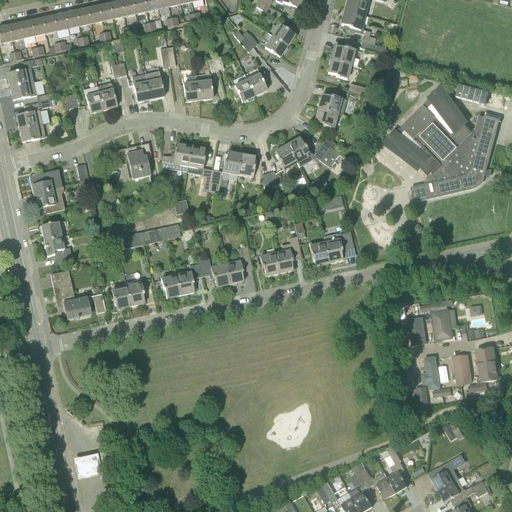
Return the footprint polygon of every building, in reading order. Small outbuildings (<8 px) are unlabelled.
[(124,18),(135,16),(131,0),(130,0),(120,2),(124,18)] [(131,0),(135,16),(146,13),(143,0),(131,0)] [(143,0),(146,13),(157,11),(154,0),(143,0)] [(154,0),(157,11),(169,8),(166,0),(154,0)] [(166,0),(169,8),(180,6),(178,0),(166,0)] [(302,0),(282,0),(281,4),(293,8),(298,10),(302,0)] [(347,0),(345,12),(364,17),(368,3),(358,0),(357,0),(357,1),(353,0),(347,0)] [(112,21),(124,18),(120,2),(109,5),(112,21)] [(266,14),(269,8),(258,2),(255,7),(266,14)] [(101,23),(112,21),(109,5),(98,7),(101,23)] [(90,26),(101,23),(98,7),(87,10),(90,26)] [(79,28),(90,26),(87,10),(75,12),(79,28)] [(68,30),(79,28),(75,12),(64,15),(68,30)] [(364,17),(345,12),(341,26),(350,28),(349,29),(348,32),(363,36),(362,43),(374,46),(376,40),(369,38),(370,33),(363,31),(365,26),(362,25),(364,17)] [(56,33),(68,30),(64,15),(53,17),(56,33)] [(233,24),(241,22),(239,15),(232,17),(233,24)] [(45,35),(56,33),(53,17),(42,19),(45,35)] [(34,38),(45,35),(42,19),(30,22),(34,38)] [(23,40),(34,38),(30,22),(19,24),(23,40)] [(11,43),(23,40),(19,24),(8,27),(11,43)] [(272,37),(287,48),(294,36),(290,33),(279,26),(272,37)] [(0,44),(0,45),(11,43),(8,27),(0,28),(0,44)] [(253,49),(258,46),(250,36),(245,40),(253,49)] [(287,48),(272,37),(264,49),(275,56),(280,59),(287,48)] [(248,54),(253,49),(245,40),(240,44),(248,54)] [(374,46),(362,43),(360,49),(385,56),(387,50),(374,46)] [(331,61),(351,66),(353,59),(355,59),(358,50),(344,46),(343,50),(335,47),(331,61)] [(170,69),(175,68),(172,48),(167,49),(170,69)] [(163,70),(170,69),(167,49),(159,50),(163,70)] [(219,72),(224,70),(220,58),(215,60),(219,72)] [(10,88),(28,85),(33,83),(30,69),(42,67),(42,66),(41,60),(21,64),(22,71),(12,74),(7,75),(10,88)] [(212,74),(219,72),(215,60),(208,62),(212,74)] [(351,66),(331,61),(327,75),(336,77),(336,78),(347,81),(351,66)] [(121,78),(126,77),(123,64),(118,66),(121,78)] [(114,80),(121,78),(118,66),(111,67),(114,80)] [(246,81),(254,98),(266,92),(264,87),(264,86),(263,83),(267,80),(264,73),(259,75),(246,81)] [(242,103),(254,98),(246,81),(244,76),(231,82),(230,81),(228,82),(231,89),(230,90),(235,101),(240,98),(242,103)] [(147,83),(150,101),(163,98),(162,93),(163,93),(160,80),(147,83)] [(197,84),(199,102),(212,100),(212,95),(211,82),(197,84)] [(33,83),(28,85),(10,88),(13,102),(18,100),(18,101),(36,97),(33,83)] [(137,104),(150,101),(147,83),(133,86),(135,98),(136,98),(137,104)] [(185,104),(199,102),(197,84),(183,85),(184,98),(185,98),(185,104)] [(99,94),(103,112),(116,108),(115,103),(115,102),(111,85),(97,88),(99,94)] [(359,95),(368,97),(370,91),(350,85),(348,92),(359,95)] [(412,189),(416,205),(417,205),(416,204),(473,190),(476,189),(480,186),(482,184),(484,181),(499,124),(501,124),(501,123),(478,117),(474,135),(465,127),(468,124),(440,85),(433,93),(426,99),(427,101),(423,106),(396,132),(393,130),(387,137),(379,144),(417,174),(420,170),(428,179),(423,184),(424,186),(412,189)] [(460,90),(457,102),(505,113),(508,101),(460,90)] [(347,98),(358,101),(359,95),(348,92),(347,98)] [(90,115),(103,112),(99,94),(85,97),(88,110),(89,110),(90,115)] [(50,101),(53,100),(52,95),(36,98),(38,105),(50,102),(50,101)] [(70,97),(73,110),(79,108),(76,96),(70,97)] [(318,110),(337,115),(341,100),(331,97),(330,99),(322,96),(318,110)] [(73,110),(70,97),(64,98),(67,111),(73,110)] [(18,131),(36,127),(42,125),(39,112),(51,109),(50,102),(38,105),(24,108),(26,115),(21,116),(15,117),(18,131)] [(337,115),(318,110),(314,123),(323,126),(322,127),(333,130),(337,115)] [(42,125),(36,127),(18,131),(21,144),(27,143),(45,139),(42,125)] [(337,152),(340,148),(327,139),(324,143),(337,152)] [(287,146),(297,164),(304,160),(306,165),(315,160),(307,145),(303,147),(299,140),(287,146)] [(326,156),(330,159),(335,153),(336,153),(337,152),(324,143),(314,155),(322,162),(326,156)] [(106,154),(109,169),(126,166),(129,179),(131,178),(132,182),(151,178),(146,158),(151,157),(148,145),(140,147),(141,152),(127,155),(126,150),(106,154)] [(168,170),(186,173),(191,148),(177,146),(175,154),(174,154),(173,158),(170,158),(168,170)] [(283,171),(297,164),(287,146),(275,153),(279,161),(278,162),(283,171)] [(191,148),(186,173),(187,173),(188,168),(202,171),(204,160),(203,159),(204,151),(191,148)] [(222,173),(237,176),(241,156),(227,154),(225,163),(224,162),(222,173)] [(241,156),(237,176),(253,178),(254,168),(253,167),(255,159),(241,156)] [(80,185),(89,183),(85,166),(76,168),(80,185)] [(54,190),(62,189),(58,172),(35,177),(31,178),(29,178),(31,189),(53,184),(54,190)] [(272,187),(282,184),(280,175),(275,176),(274,173),(269,175),(272,187)] [(265,189),(272,187),(269,175),(262,176),(265,189)] [(209,195),(209,193),(211,179),(205,178),(202,194),(209,195)] [(217,194),(219,194),(220,187),(221,181),(211,179),(209,193),(216,194),(217,194)] [(62,190),(62,189),(54,190),(53,184),(31,189),(32,195),(33,195),(37,211),(42,209),(43,214),(63,209),(60,195),(61,193),(62,190)] [(328,213),(344,209),(342,199),(325,203),(328,213)] [(174,210),(187,208),(186,201),(173,204),(174,210)] [(187,208),(174,210),(176,216),(188,214),(187,208)] [(44,243),(62,239),(59,224),(40,228),(44,243)] [(297,238),(297,240),(305,238),(302,224),(294,226),(297,238)] [(175,239),(181,238),(178,226),(173,227),(175,239)] [(170,241),(175,239),(173,227),(167,228),(170,241)] [(164,242),(170,241),(167,228),(161,229),(164,242)] [(158,243),(164,242),(161,229),(156,231),(158,243)] [(153,244),(158,243),(156,231),(150,232),(153,244)] [(147,246),(153,244),(150,232),(144,233),(147,246)] [(141,247),(147,246),(144,233),(138,235),(141,247)] [(325,244),(329,264),(342,261),(341,252),(352,250),(349,234),(338,236),(339,241),(325,244)] [(135,248),(141,247),(138,235),(132,236),(135,248)] [(128,250),(135,248),(132,236),(126,237),(128,250)] [(122,251),(128,250),(126,237),(120,238),(122,251)] [(117,252),(122,251),(120,238),(114,240),(117,252)] [(275,255),(279,275),(293,272),(291,263),(294,262),(294,259),(301,257),(297,240),(297,238),(289,240),(290,245),(281,247),(282,253),(275,255)] [(62,239),(44,243),(47,258),(54,257),(56,266),(73,262),(70,249),(65,250),(62,239)] [(110,254),(115,253),(117,252),(114,240),(108,241),(110,254)] [(103,255),(110,254),(108,241),(101,243),(103,255)] [(315,267),(329,264),(325,244),(324,241),(309,244),(312,258),(313,258),(315,267)] [(265,278),(279,275),(275,255),(260,258),(262,269),(264,269),(265,278)] [(225,266),(230,285),(243,282),(242,274),(243,274),(240,262),(225,266)] [(216,288),(230,285),(225,266),(210,269),(213,280),(214,280),(216,288)] [(50,276),(55,297),(73,293),(69,272),(50,276)] [(176,277),(180,296),(194,293),(192,285),(193,284),(191,273),(176,277)] [(167,299),(180,296),(176,277),(161,280),(163,291),(165,291),(167,299)] [(126,288),(131,307),(144,304),(143,296),(144,295),(141,284),(140,280),(133,282),(134,286),(126,288)] [(117,310),(131,307),(126,288),(111,291),(114,302),(115,302),(117,310)] [(87,298),(62,303),(65,315),(68,314),(69,321),(89,317),(87,310),(89,310),(86,298),(87,298)] [(96,315),(105,313),(102,298),(93,300),(93,302),(96,315)] [(482,305),(471,305),(472,315),(483,314),(482,305)] [(431,313),(435,343),(451,340),(448,311),(431,313)] [(411,347),(425,345),(422,318),(407,320),(411,347)] [(475,352),(481,384),(498,381),(492,349),(475,352)] [(461,387),(472,385),(467,356),(456,358),(461,387)] [(429,392),(439,391),(434,358),(423,359),(425,375),(421,375),(423,387),(428,386),(429,392)] [(434,393),(435,399),(453,396),(452,390),(434,393)] [(407,488),(399,474),(404,471),(400,464),(400,462),(392,447),(387,450),(395,465),(391,468),(395,474),(387,479),(396,495),(407,488)] [(100,478),(111,475),(106,454),(96,456),(100,478)] [(100,478),(96,456),(73,461),(77,482),(100,478)] [(438,492),(459,481),(454,471),(466,464),(461,456),(436,471),(440,476),(432,481),(438,492)] [(396,495),(387,479),(384,475),(374,480),(373,478),(371,479),(365,469),(360,472),(368,489),(376,485),(376,486),(385,501),(396,495)] [(358,486),(362,493),(368,489),(360,472),(356,474),(354,475),(360,485),(358,486)] [(467,498),(475,494),(472,488),(466,491),(465,491),(459,481),(438,492),(445,504),(450,501),(453,506),(467,498)] [(482,482),(472,488),(475,494),(485,488),(482,482)] [(331,502),(336,500),(327,484),(322,486),(331,502)] [(325,506),(331,502),(322,486),(316,490),(325,506)] [(485,488),(475,494),(478,499),(488,493),(485,488)] [(359,511),(352,500),(348,493),(337,499),(344,511),(359,511)] [(352,500),(359,511),(365,511),(372,508),(364,493),(352,500)] [(469,511),(468,510),(472,507),(467,498),(453,506),(456,511),(454,511),(469,511)]
